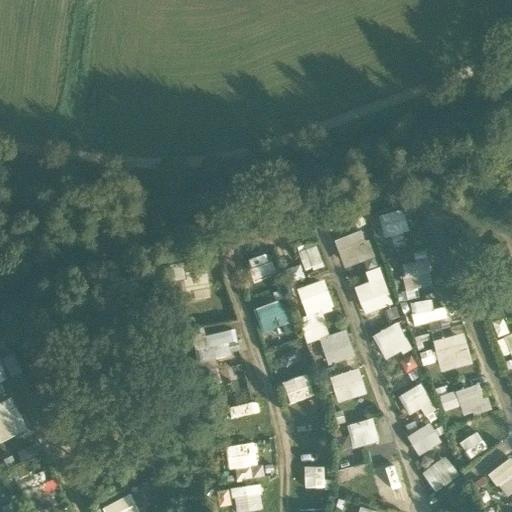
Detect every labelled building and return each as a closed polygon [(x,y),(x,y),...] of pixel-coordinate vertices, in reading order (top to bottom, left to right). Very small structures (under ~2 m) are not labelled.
[(391,237),(395,248),(411,243),(400,209),(377,217),(384,239),(391,237)] [(364,231),(335,238),(343,268),(372,260),(364,231)] [(296,250),(307,273),(325,265),(314,242),(296,250)] [(414,253),(416,264),(403,266),(405,279),(399,280),(403,300),(420,297),(419,288),(433,286),(427,251),(414,253)] [(481,264),(489,283),(511,274),(511,266),(507,254),(481,264)] [(356,286),(363,314),(391,307),(382,268),(366,272),(369,283),(356,286)] [(184,272),(186,299),(210,297),(208,270),(184,272)] [(325,280),(297,288),(305,316),(298,318),(306,344),(319,340),(327,365),(355,356),(347,329),(329,335),(323,312),(334,309),(325,280)] [(410,303),(413,325),(435,322),(432,300),(410,303)] [(261,333),(289,326),(283,301),(255,308),(261,333)] [(499,338),(510,334),(505,318),(494,322),(499,338)] [(373,335),(386,361),(411,349),(399,323),(373,335)] [(228,342),(238,340),(235,327),(196,336),(202,363),(231,356),(228,342)] [(433,342),(442,373),(473,364),(464,332),(433,342)] [(511,333),(500,337),(505,355),(511,353),(511,333)] [(329,378),(339,404),(368,393),(358,367),(329,378)] [(289,404),(314,398),(308,374),(283,380),(289,404)] [(408,416),(422,409),(425,416),(436,411),(423,383),(398,395),(408,416)] [(440,396),(445,412),(462,406),(465,417),(488,410),(480,384),(440,396)] [(2,425),(20,417),(11,398),(0,403),(0,440),(8,437),(2,425)] [(232,418),(259,411),(257,401),(230,408),(232,418)] [(346,426),(353,450),(380,442),(373,418),(346,426)] [(418,456),(442,442),(431,422),(407,436),(418,456)] [(459,443),(470,460),(489,448),(478,431),(459,443)] [(225,448),(231,470),(259,463),(253,441),(225,448)] [(446,456),(422,473),(436,493),(460,476),(446,456)] [(504,498),(511,492),(511,459),(489,472),(504,498)] [(395,489),(405,486),(399,461),(388,464),(395,489)] [(341,482),(367,475),(365,465),(338,472),(341,482)] [(306,488),(326,488),(325,466),(305,467),(306,488)] [(217,490),(218,511),(242,511),(241,488),(217,490)] [(140,511),(132,494),(99,508),(100,511),(140,511)]
